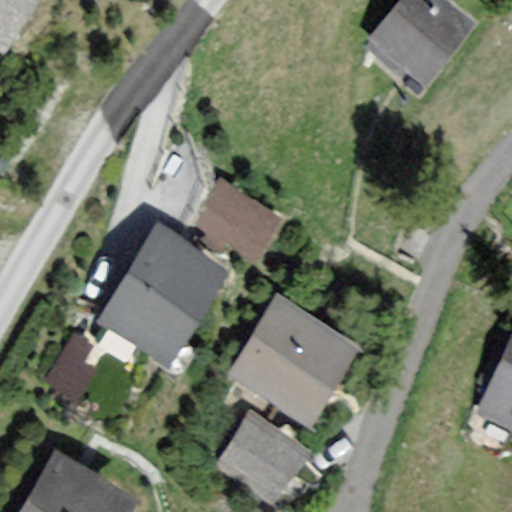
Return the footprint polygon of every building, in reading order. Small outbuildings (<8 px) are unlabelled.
[(50,0),(0,0),(0,42),(21,54),(50,0)] [(450,0),(401,0),(371,40),(432,86),(480,22),(450,0)] [(257,252),(284,205),(221,168),(194,215),(257,252)] [(231,268),(163,226),(101,324),(170,366),(231,268)] [(365,346),(282,295),(234,374),(318,424),(365,346)] [(511,353),(488,408),(511,418),(511,353)] [(286,483),(309,432),(242,402),(219,453),(286,483)] [(133,511),(146,489),(67,446),(31,511),(133,511)]
